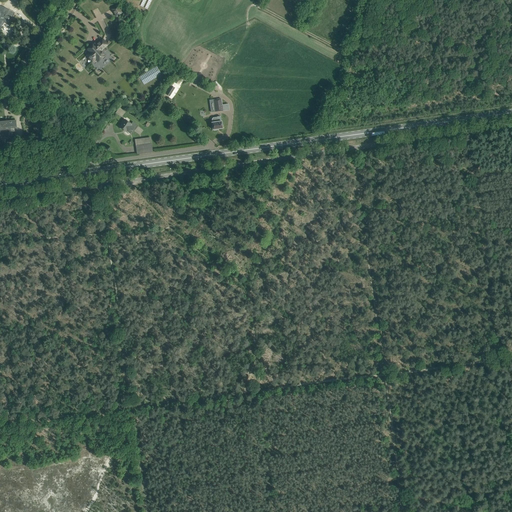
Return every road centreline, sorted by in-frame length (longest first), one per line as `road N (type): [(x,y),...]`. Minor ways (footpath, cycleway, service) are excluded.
road 1 (unclassified): [(0,198),(511,125)]
road 2 (primary): [(0,184),(511,113)]
road 3 (track): [(501,360),(258,390)]
road 4 (track): [(132,407),(0,424)]
road 5 (track): [(258,390),(132,407)]
